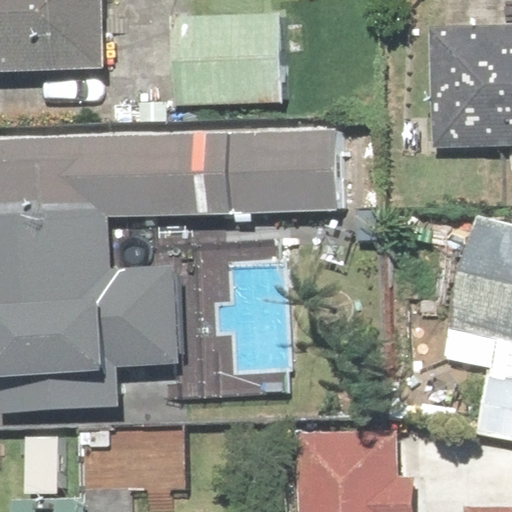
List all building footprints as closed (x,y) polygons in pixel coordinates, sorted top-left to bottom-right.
[(0,0),(0,74),(116,76),(117,0),(0,0)] [(302,3),(174,5),(176,111),(304,109),(302,3)] [(511,153),(511,32),(421,31),(418,151),(511,153)] [(186,284),(120,284),(119,203),(351,200),(350,126),(0,129),(0,336),(7,336),(8,388),(127,387),(126,364),(187,364),(186,284)] [(511,330),(511,236),(480,232),(467,324),(511,330)] [(511,388),(492,385),(483,439),(511,444),(511,388)] [(317,432),(315,511),(418,511),(420,434),(317,432)]
